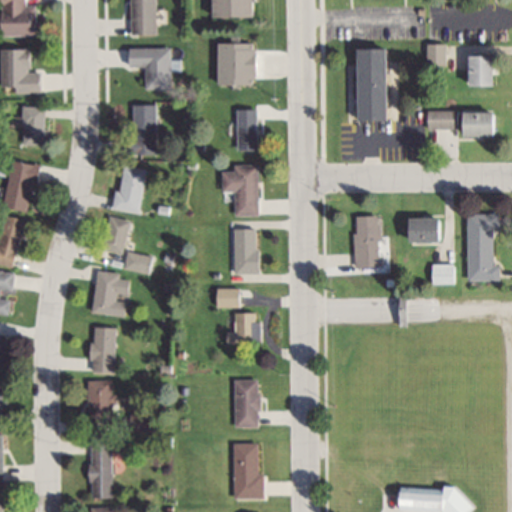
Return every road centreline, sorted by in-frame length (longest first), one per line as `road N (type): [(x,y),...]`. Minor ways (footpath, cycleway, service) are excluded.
road 1 (residential): [(50,511),(49,353),(86,154),(86,0)]
road 2 (secondary): [(301,0),(308,511)]
road 3 (residential): [(304,178),(511,177)]
